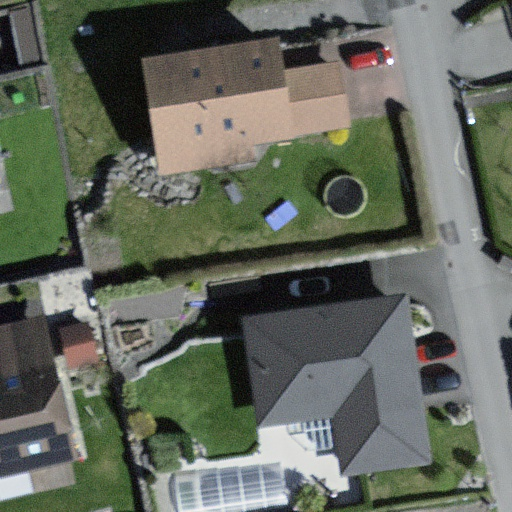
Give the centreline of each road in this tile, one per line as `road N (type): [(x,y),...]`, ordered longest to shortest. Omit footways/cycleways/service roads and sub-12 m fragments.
road 1 (residential): [(477,326),(411,3)]
road 2 (residential): [(511,481),(477,326)]
